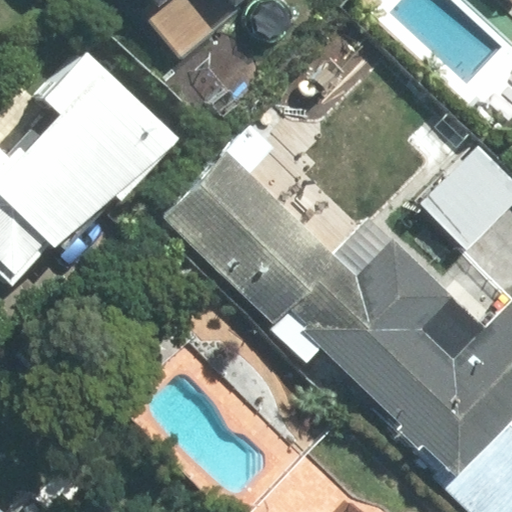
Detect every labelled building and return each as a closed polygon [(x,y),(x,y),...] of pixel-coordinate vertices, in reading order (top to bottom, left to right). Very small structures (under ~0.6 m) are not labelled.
[(136,0),(139,2),(140,0),(209,0),(217,8),(226,0),(136,0)] [(404,18),(389,0),(338,0),(374,43),(404,18)] [(0,283),(150,136),(64,48),(0,110),(0,283)] [(511,208),(504,201),(511,191),(511,179),(470,139),(408,204),(457,250),(492,213),(510,230),(511,227),(511,208)] [(223,148),(153,215),(260,327),(272,316),(461,511),(511,511),(511,320),(491,299),(469,320),(394,243),(353,283),(223,148)] [(0,511),(44,511),(16,489),(0,508),(0,511)]
